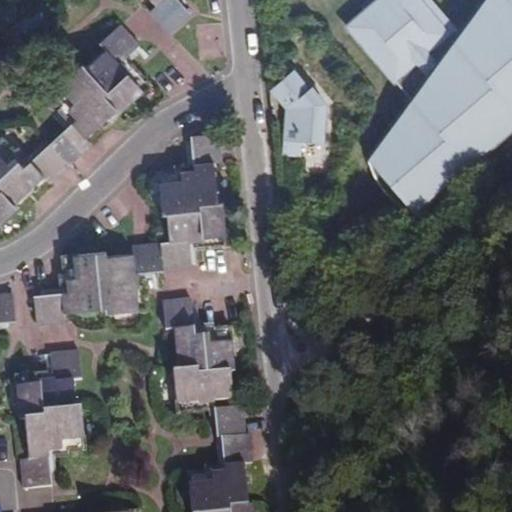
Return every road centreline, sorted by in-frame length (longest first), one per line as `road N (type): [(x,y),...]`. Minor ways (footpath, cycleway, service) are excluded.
road 1 (residential): [(281,511),(241,85)]
road 2 (track): [(511,187),(338,333),(268,376)]
road 3 (residential): [(0,258),(16,254),(185,109),(241,85)]
